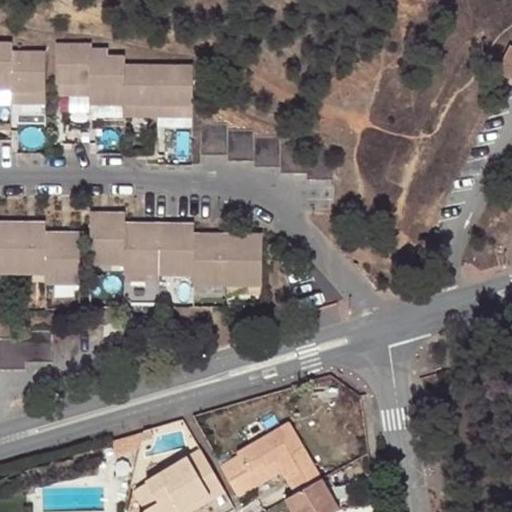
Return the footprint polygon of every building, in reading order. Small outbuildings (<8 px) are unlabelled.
[(44,99),(45,53),(11,53),(11,44),(0,43),(0,90),(10,91),(10,99),(44,99)] [(511,44),(510,43),(496,70),(511,77),(511,44)] [(124,111),(192,111),(192,67),(124,65),(124,57),(108,57),(108,50),(90,49),(90,46),(57,45),(56,91),(90,91),(89,98),(89,104),(124,104),(124,111)] [(45,118),(44,101),(15,103),(16,119),(45,118)] [(339,181),(339,150),(312,149),(312,143),(285,143),(285,137),(257,135),(257,130),(230,130),(230,124),(203,123),(204,155),(230,156),(229,161),(256,162),(256,167),(284,167),(284,174),(311,175),(311,180),(339,181)] [(126,215),(93,214),(92,263),(126,263),(126,274),(193,274),(193,283),(263,284),(263,237),(193,235),(193,226),(126,225),(126,215)] [(0,272),(45,274),(45,282),(80,283),(81,235),(46,235),(46,225),(0,224),(0,272)] [(53,330),(27,330),(27,339),(0,339),(0,369),(27,370),(27,361),(53,361),(53,330)] [(281,468),(296,492),(321,478),(289,422),(237,453),(239,457),(222,466),(238,494),(281,468)] [(110,453),(140,445),(143,431),(113,440),(110,453)] [(220,482),(200,448),(145,479),(146,481),(134,488),(145,508),(139,511),(181,511),(180,511),(209,494),(207,490),(220,482)] [(321,478),(296,492),(285,498),(293,511),(333,511),(339,509),(321,478)] [(180,511),(181,511),(187,511),(225,491),(220,482),(207,490),(209,494),(180,511)]
